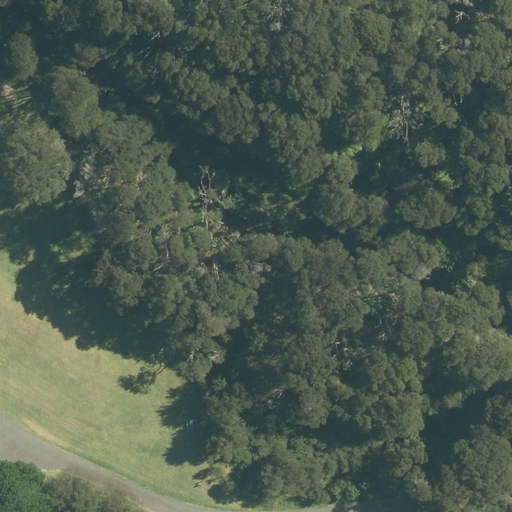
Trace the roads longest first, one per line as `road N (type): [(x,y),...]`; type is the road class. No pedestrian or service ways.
road 1 (track): [(0,420),(161,503),(207,511)]
road 2 (track): [(339,511),(511,478)]
